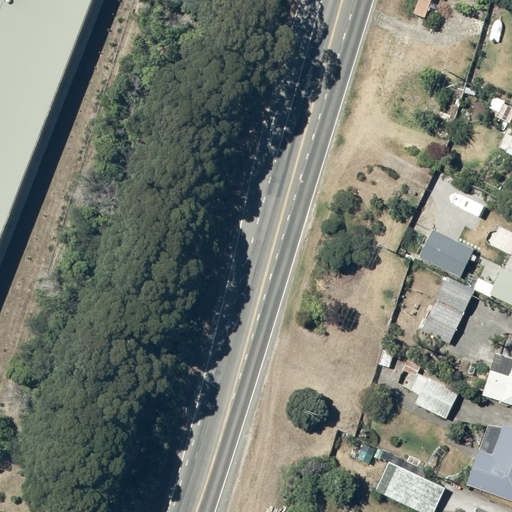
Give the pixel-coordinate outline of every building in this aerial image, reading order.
[(0,0),(0,241),(92,0),(0,0)] [(511,134),(503,154),(511,158),(511,134)] [(470,251),(428,231),(415,260),(457,279),(470,251)] [(439,278),(423,271),(414,290),(430,297),(439,278)] [(511,278),(498,272),(491,286),(475,279),(471,289),(511,308),(511,278)] [(471,291),(443,278),(433,300),(461,313),(471,291)] [(460,316),(431,304),(419,332),(448,345),(460,316)] [(511,357),(511,359),(492,353),(479,397),(511,407),(511,357)] [(456,394),(417,375),(408,392),(417,397),(413,405),(443,420),(456,394)] [(462,486),(511,503),(511,431),(484,422),(462,486)] [(432,511),(443,488),(385,461),(371,492),(414,511),(432,511)]
